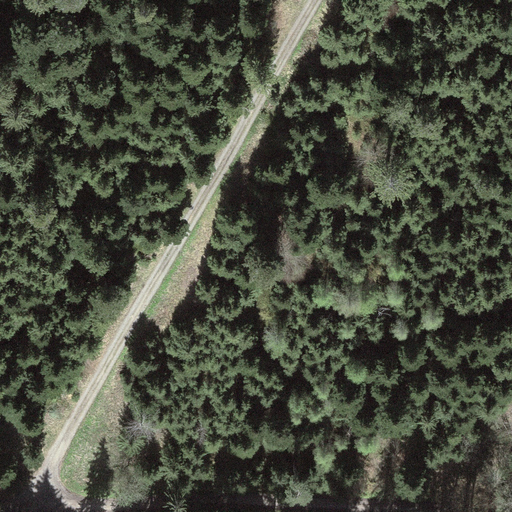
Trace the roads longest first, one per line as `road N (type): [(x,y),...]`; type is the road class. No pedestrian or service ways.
road 1 (track): [(315,0),(25,509)]
road 2 (track): [(10,511),(193,500),(446,511)]
road 3 (track): [(511,387),(432,509)]
